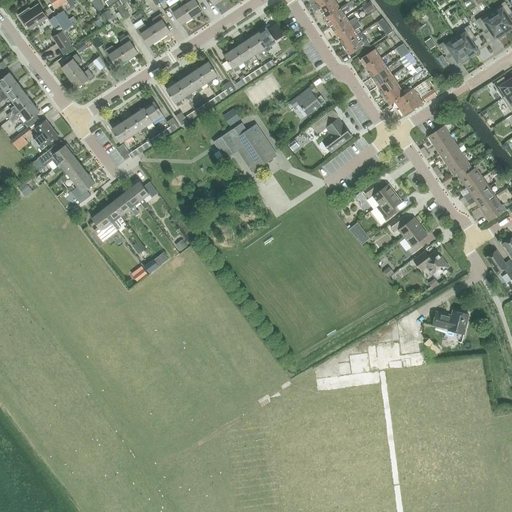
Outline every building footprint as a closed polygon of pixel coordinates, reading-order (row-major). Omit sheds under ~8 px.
[(50,0),(56,8),(67,1),(71,7),(76,4),(73,0),(50,0)] [(92,0),(93,1),(99,12),(105,8),(100,0),(92,0)] [(125,4),(131,0),(130,0),(120,0),(114,4),(124,19),(129,15),(122,4),(121,5),(120,4),(124,2),(125,4)] [(192,18),(203,11),(195,0),(180,0),(184,5),(192,18)] [(313,0),(319,9),(332,0),(313,0)] [(342,2),(338,4),(335,0),(332,0),(319,9),(325,18),(344,6),(342,2)] [(370,2),(365,5),(369,11),(374,8),(370,2)] [(511,12),(505,2),(491,11),(506,34),(511,29),(511,27),(511,26),(511,23),(507,16),(511,12)] [(350,8),(347,3),(344,6),(325,18),(331,27),(346,17),(344,13),(350,8)] [(192,18),(184,5),(180,8),(177,4),(169,9),(172,13),(174,12),(182,25),(192,18)] [(27,11),(19,16),(25,26),(27,24),(30,29),(47,17),(39,5),(28,12),(27,11)] [(88,15),(81,5),(66,15),(64,11),(56,17),(61,24),(65,31),(88,15)] [(109,10),(102,14),(105,20),(112,16),(109,10)] [(506,34),(491,11),(476,20),(484,32),(489,28),(495,38),(497,37),(498,39),(506,34)] [(144,14),(135,17),(137,23),(146,20),(144,14)] [(160,39),(171,32),(163,20),(164,19),(161,14),(153,19),(156,24),(152,27),(160,39)] [(61,24),(56,17),(50,20),(55,28),(61,24)] [(349,21),(346,17),(331,27),(337,36),(358,22),(359,22),(356,17),(349,21)] [(383,18),(378,22),(381,27),(386,23),(383,18)] [(362,27),(358,22),(337,36),(343,45),(358,35),(356,31),(362,27)] [(160,39),(152,27),(148,29),(145,25),(137,30),(140,35),(142,34),(150,46),(160,39)] [(454,35),(469,58),(476,53),(475,51),(477,50),(470,40),(475,37),(468,26),(454,35)] [(265,48),(268,52),(271,49),(269,46),(276,41),(274,38),(270,32),(267,27),(256,34),(265,48)] [(61,49),(71,43),(63,31),(53,38),(61,49)] [(362,32),(358,35),(343,45),(346,50),(345,51),(345,52),(346,54),(348,54),(349,53),(349,54),(355,51),(357,55),(371,46),(362,32)] [(256,34),(246,41),(255,55),(265,48),(256,34)] [(128,60),(139,53),(131,41),(132,40),(129,35),(121,40),(124,45),(120,48),(128,60)] [(469,58),(454,35),(439,45),(447,56),(452,53),(458,63),(460,61),(461,63),(469,58)] [(98,48),(102,45),(96,36),(92,39),(98,48)] [(427,41),(425,42),(427,45),(430,49),(432,48),(434,47),(436,46),(433,42),(431,43),(428,40),(427,41)] [(249,59),(255,55),(246,41),(235,48),(244,62),(247,66),(251,63),(249,59)] [(78,54),(87,47),(83,42),(75,49),(78,54)] [(128,60),(120,48),(116,50),(113,46),(105,51),(108,56),(109,55),(118,67),(128,60)] [(244,62),(235,48),(225,55),(236,72),(240,69),(238,66),(244,62)] [(366,68),(381,58),(375,49),(360,59),(366,68)] [(70,78),(82,69),(79,65),(83,62),(77,54),(73,58),(74,59),(62,68),(70,78)] [(438,57),(437,59),(443,67),(443,68),(445,67),(447,66),(449,65),(445,59),(442,55),(440,56),(438,57)] [(372,77),(387,67),(385,63),(388,60),(385,56),(381,58),(366,68),(372,77)] [(107,65),(100,57),(94,62),(100,70),(107,65)] [(402,60),(402,61),(406,68),(407,67),(411,65),(406,58),(402,60)] [(265,71),(275,64),(272,59),(262,66),(265,71)] [(209,62),(198,69),(207,83),(208,83),(210,86),(214,83),(211,80),(218,76),(209,62)] [(254,78),(265,71),(262,66),(251,73),(254,78)] [(378,86),(393,76),(387,67),(372,77),(378,86)] [(90,81),(95,77),(89,70),(85,73),(82,69),(70,78),(78,88),(89,79),(90,81)] [(207,83),(198,69),(188,76),(197,90),(197,89),(200,93),(204,90),(201,87),(207,83)] [(6,92),(18,83),(10,73),(0,80),(0,84),(3,88),(6,92)] [(254,78),(251,73),(240,80),(238,76),(232,80),(238,89),(254,78)] [(197,90),(188,76),(177,83),(186,96),(187,96),(189,100),(193,97),(191,94),(197,90)] [(272,76),(264,84),(272,92),(280,83),(272,76)] [(384,95),(399,85),(393,76),(378,86),(384,95)] [(502,98),(511,91),(511,78),(507,82),(504,77),(493,84),(502,98)] [(226,89),(216,96),(219,101),(235,90),(229,81),(223,85),(226,89)] [(13,101),(25,92),(18,83),(6,92),(9,96),(13,101)] [(177,83),(167,90),(178,107),(182,104),(180,101),(186,96),(177,83)] [(313,93),(317,90),(313,85),(291,102),(294,107),(300,103),(308,115),(326,101),(321,95),(317,98),(313,93)] [(404,95),(405,94),(413,89),(411,86),(403,92),(399,85),(384,95),(390,105),(395,101),(404,95)] [(404,95),(414,109),(423,103),(413,89),(405,94),(404,95)] [(511,91),(502,98),(511,112),(511,111),(511,91)] [(0,102),(9,96),(6,92),(0,96),(0,102)] [(10,119),(32,102),(25,92),(13,101),(16,105),(11,109),(13,111),(7,115),(10,119)] [(428,93),(423,96),(427,102),(432,98),(428,93)] [(246,108),(257,101),(252,94),(241,101),(246,108)] [(404,115),(414,109),(404,95),(395,101),(404,115)] [(209,108),(219,101),(216,96),(206,103),(209,108)] [(143,109),(152,122),(164,115),(155,101),(143,109)] [(40,112),(32,102),(10,119),(13,123),(23,115),(27,120),(23,123),(27,128),(39,119),(36,115),(40,112)] [(198,114),(209,108),(206,103),(195,110),(198,114)] [(146,126),(152,122),(143,109),(133,116),(142,129),(143,129),(145,132),(148,130),(146,126)] [(234,109),(224,116),(229,124),(239,117),(234,109)] [(181,126),(198,114),(195,110),(184,117),(181,112),(175,116),(181,126)] [(332,110),(312,126),(319,135),(328,128),(333,134),(323,141),(324,142),(321,144),(320,147),(323,150),(326,151),(329,148),(332,152),(353,136),(344,125),(343,126),(339,120),(339,119),(332,110)] [(133,116),(123,122),(132,136),(142,129),(133,116)] [(170,127),(160,133),(163,138),(179,127),(172,118),(166,122),(170,127)] [(39,133),(33,137),(43,149),(59,136),(47,120),(36,129),(39,133)] [(121,143),(132,136),(123,122),(113,129),(121,143)] [(226,159),(238,150),(252,172),(267,162),(267,163),(269,162),(273,159),(275,158),(275,157),(277,155),(257,124),(247,131),(242,123),(214,142),(226,159)] [(435,146),(451,136),(445,126),(429,137),(435,146)] [(12,139),(11,140),(15,145),(16,144),(23,139),(24,138),(32,132),(28,127),(21,133),(19,134),(12,139)] [(160,133),(149,140),(152,145),(163,138),(160,133)] [(442,156),(458,146),(451,136),(435,146),(442,156)] [(142,152),(152,145),(149,140),(139,147),(142,152)] [(295,141),(289,146),(293,150),(299,146),(295,141)] [(38,159),(44,167),(48,164),(53,170),(58,166),(61,164),(73,155),(73,154),(73,155),(75,153),(70,147),(69,149),(66,145),(64,146),(60,142),(38,159)] [(142,152),(139,147),(131,153),(125,144),(119,148),(125,156),(128,154),(131,159),(142,152)] [(448,166),(464,155),(458,146),(442,156),(448,166)] [(73,155),(61,164),(68,174),(81,164),(73,155),(73,154),(73,155)] [(454,175),(459,172),(469,166),(470,165),(464,155),(448,166),(454,175)] [(81,164),(68,174),(75,183),(88,173),(81,164)] [(469,166),(459,172),(462,177),(461,178),(467,188),(483,178),(477,168),(472,171),(469,166)] [(497,168),(492,171),(498,179),(503,176),(497,168)] [(88,173),(75,183),(83,193),(95,183),(88,173)] [(474,197),(489,187),(483,178),(467,188),(474,197)] [(140,181),(130,189),(140,202),(146,209),(149,206),(143,199),(150,194),(152,197),(158,193),(150,182),(144,186),(140,181)] [(374,209),(396,193),(389,184),(380,191),(376,187),(366,194),(370,199),(368,200),(374,209)] [(22,191),(22,192),(26,198),(26,197),(33,192),(29,186),(22,191)] [(474,197),(463,204),(465,207),(476,201),(480,207),(496,197),(489,187),(474,197)] [(140,202),(130,189),(121,196),(131,209),(136,216),(140,214),(134,206),(140,202)] [(396,193),(374,209),(372,211),(382,225),(397,214),(393,209),(403,202),(396,193)] [(131,209),(121,196),(111,203),(112,204),(121,216),(127,224),(130,221),(125,213),(131,209)] [(496,197),(480,207),(486,217),(488,216),(491,221),(507,211),(504,205),(502,206),(496,197)] [(112,204),(102,211),(117,231),(122,228),(116,220),(121,216),(112,204)] [(99,227),(95,231),(103,242),(118,231),(117,231),(102,211),(92,218),(99,227)] [(405,238),(421,226),(414,217),(404,225),(401,220),(391,228),(394,233),(398,230),(405,238)] [(363,238),(371,232),(365,224),(357,231),(363,238)] [(421,226),(405,238),(400,242),(407,251),(408,250),(411,255),(422,247),(418,242),(427,235),(421,226)] [(511,237),(503,244),(511,257),(511,237)] [(183,241),(176,246),(177,247),(181,251),(187,246),(184,241),(183,241)] [(138,242),(133,246),(139,254),(144,250),(138,242)] [(496,250),(485,257),(496,274),(504,269),(511,280),(511,279),(511,262),(510,260),(505,263),(496,250)] [(435,276),(448,266),(436,251),(429,256),(425,251),(414,260),(419,268),(425,263),(435,276)] [(164,253),(154,260),(159,267),(169,259),(164,253)] [(389,267),(384,271),(388,277),(393,273),(389,267)] [(146,271),(136,279),(137,281),(147,274),(146,271)] [(448,315),(436,312),(433,325),(448,329),(448,330),(464,333),(468,314),(453,310),(451,317),(447,316),(448,315)] [(318,374),(319,386),(382,379),(383,370),(388,370),(388,366),(396,368),(396,365),(405,364),(406,356),(407,357),(425,355),(424,348),(408,346),(403,347),(401,336),(368,340),(369,347),(351,349),(350,356),(340,358),(341,371),(318,374)] [(429,339),(425,344),(432,351),(437,347),(429,339)]
